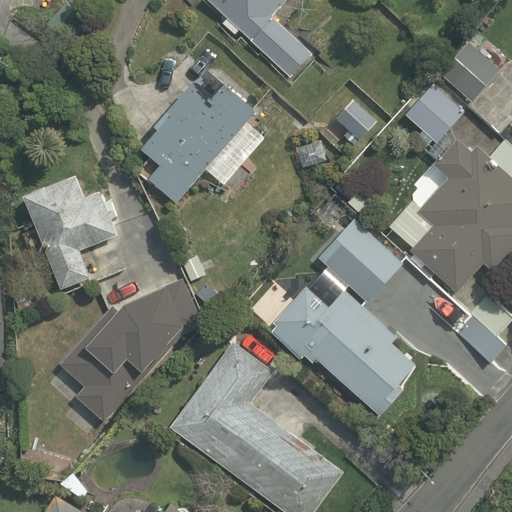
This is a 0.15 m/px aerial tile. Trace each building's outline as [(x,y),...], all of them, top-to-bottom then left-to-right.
[(214,0),(230,12),(223,21),(233,29),(237,25),(294,70),(317,42),(277,10),(284,0),(214,0)] [(504,64),(474,36),(440,73),(470,101),(504,64)] [(259,101),(204,63),(146,146),(160,156),(149,172),(179,193),(201,162),(229,182),(263,133),(245,121),(259,101)] [(467,103),(436,74),(406,106),(436,135),(467,103)] [(336,116),(348,128),(341,135),(353,146),(369,129),(379,119),(355,96),(336,116)] [(494,149),(463,126),(436,163),(449,173),(420,213),(432,222),(411,249),(460,285),(482,256),(500,268),(511,252),(511,138),(505,134),(494,149)] [(76,166),(24,185),(61,283),(88,273),(79,248),(122,232),(105,187),(86,194),(76,166)] [(353,181),(340,195),(363,217),(376,203),(353,181)] [(354,212),(319,249),(368,296),(404,259),(354,212)] [(184,274),(108,302),(64,359),(91,379),(82,390),(120,419),(214,297),(184,274)] [(384,419),(411,385),(405,380),(429,350),(341,278),(326,296),(307,280),(296,294),(276,278),(250,309),(315,362),(319,358),(359,391),(355,396),(384,419)] [(501,331),(511,318),(511,303),(491,283),(452,324),(491,361),(511,341),(501,331)] [(233,331),(164,424),(284,511),(318,511),(350,468),(256,399),(280,366),(233,331)] [(182,511),(161,496),(149,511),(104,511),(60,479),(35,511),(182,511)]
